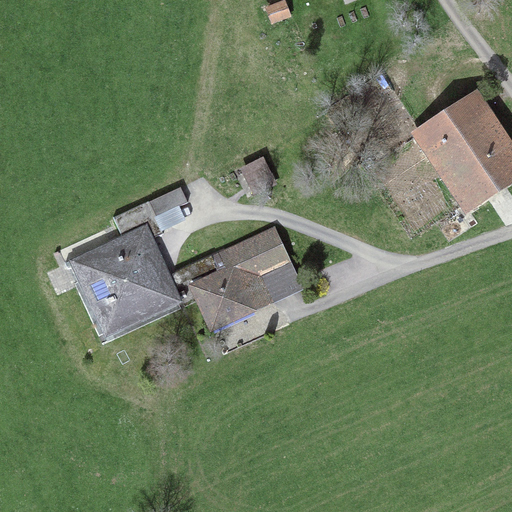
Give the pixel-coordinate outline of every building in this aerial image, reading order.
[(496,191),(492,186),(511,173),(511,155),(474,98),(419,134),(466,203),(483,192),(486,197),(496,191)] [(148,202),(155,218),(187,203),(180,187),(148,202)] [(155,218),(148,202),(113,218),(122,238),(74,259),(86,285),(103,277),(112,296),(96,303),(107,327),(144,310),(146,314),(177,300),(171,288),(181,283),(176,273),(166,277),(152,246),(154,245),(152,239),(163,234),(155,218)] [(226,250),(176,273),(181,283),(223,263),(227,270),(191,286),(211,329),(253,310),(240,282),(286,261),(272,231),(227,252),(226,250)] [(240,282),(253,310),(299,288),(286,261),(240,282)]
